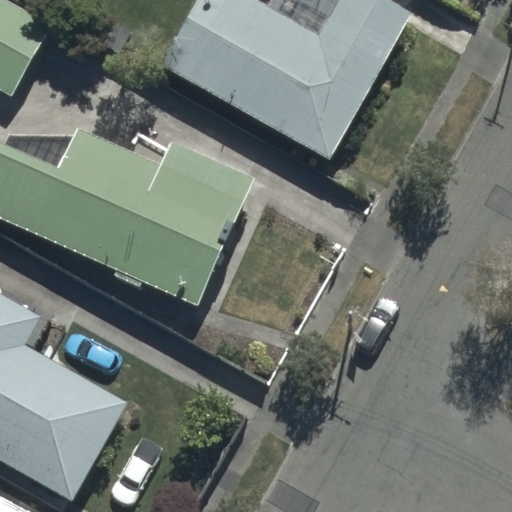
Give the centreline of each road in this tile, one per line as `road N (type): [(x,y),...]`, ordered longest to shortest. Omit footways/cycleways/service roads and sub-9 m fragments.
road 1 (residential): [(511,169),(375,413)]
road 2 (residential): [(375,413),(511,490)]
